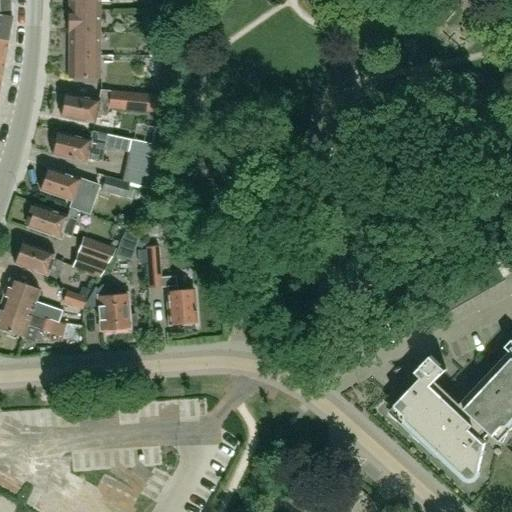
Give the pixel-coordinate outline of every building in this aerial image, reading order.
[(0,0),(0,14),(11,16),(10,0),(0,0)] [(68,9),(69,9),(99,9),(99,0),(68,0),(69,9),(68,9)] [(99,9),(69,9),(68,32),(99,32),(99,9)] [(0,14),(0,39),(7,41),(12,16),(11,16),(0,14)] [(68,55),(99,55),(99,32),(69,33),(68,55)] [(99,55),(68,55),(68,78),(99,79),(99,55)] [(60,116),(95,123),(96,115),(107,116),(108,108),(160,113),(162,96),(100,90),(98,100),(65,94),(60,116)] [(87,157),(96,160),(101,161),(104,147),(111,148),(113,136),(107,134),(92,131),(90,140),(57,132),(52,154),(86,163),(87,157)] [(80,179),(47,168),(40,190),(72,201),(74,196),(84,199),(90,183),(80,180),(80,179)] [(129,183),(128,183),(97,174),(92,189),(125,198),(125,197),(136,200),(139,188),(129,185),(129,183)] [(77,220),(73,219),(76,210),(69,208),(66,216),(35,205),(27,226),(60,239),(62,233),(71,237),(77,220)] [(127,229),(120,242),(134,246),(138,233),(127,229)] [(83,237),(82,240),(77,253),(107,264),(116,248),(83,237)] [(54,254),(22,242),(14,264),(47,275),(56,278),(62,262),(53,259),(54,254)] [(166,287),(169,325),(181,324),(184,326),(191,325),(193,323),(195,322),(193,289),(177,290),(175,276),(160,277),(158,246),(146,247),(149,288),(166,287)] [(72,267),(99,277),(107,264),(77,253),(72,267)] [(483,264),(495,286),(505,280),(493,258),(483,264)] [(472,270),(485,292),(495,286),(483,264),(472,270)] [(462,276),(475,297),(485,292),(472,270),(462,276)] [(465,303),(475,297),(462,276),(453,281),(465,303)] [(1,303),(54,322),(58,323),(62,311),(35,301),(39,290),(9,279),(8,282),(4,284),(2,289),(4,292),(1,303)] [(455,309),(465,303),(453,281),(442,287),(455,309)] [(127,293),(114,294),(113,289),(110,286),(106,286),(100,286),(97,289),(94,286),(87,299),(96,300),(97,310),(99,309),(100,331),(130,328),(130,327),(136,326),(135,314),(130,314),(129,303),(128,303),(127,293)] [(79,294),(87,297),(91,290),(82,287),(79,294)] [(432,293),(445,315),(455,309),(442,287),(432,293)] [(62,302),(82,309),(86,298),(66,291),(62,302)] [(421,299),(434,321),(445,315),(432,293),(421,299)] [(410,305),(422,327),(434,321),(421,299),(410,305)] [(65,325),(58,323),(54,322),(1,303),(0,304),(0,329),(23,337),(34,340),(37,328),(61,337),(65,325)] [(411,334),(422,327),(410,305),(399,312),(411,334)] [(401,340),(411,334),(399,312),(388,318),(401,340)] [(477,476),(485,443),(479,437),(487,429),(496,438),(505,428),(509,432),(511,428),(511,339),(506,347),(511,352),(511,358),(461,413),(431,385),(446,370),(431,356),(427,361),(394,370),(412,387),(393,408),(403,417),(399,421),(412,433),(416,429),(425,438),(422,442),(435,454),(438,450),(469,478),(470,478),(471,479),(472,478),(475,478),(476,477),(477,476)]
